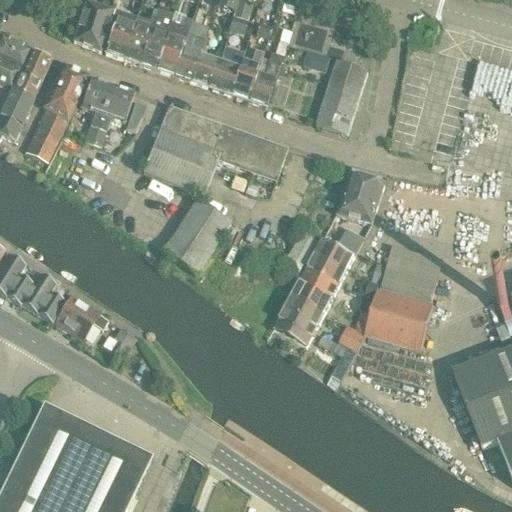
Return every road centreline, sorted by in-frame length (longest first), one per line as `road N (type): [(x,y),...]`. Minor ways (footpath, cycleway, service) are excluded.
road 1 (unclassified): [(409,2),(383,128),(363,152),(327,148),(53,53),(27,23),(26,0)]
road 2 (unclassified): [(183,431),(31,339)]
road 3 (unknown): [(363,152),(414,181),(511,204)]
road 4 (unclassified): [(310,511),(188,434)]
